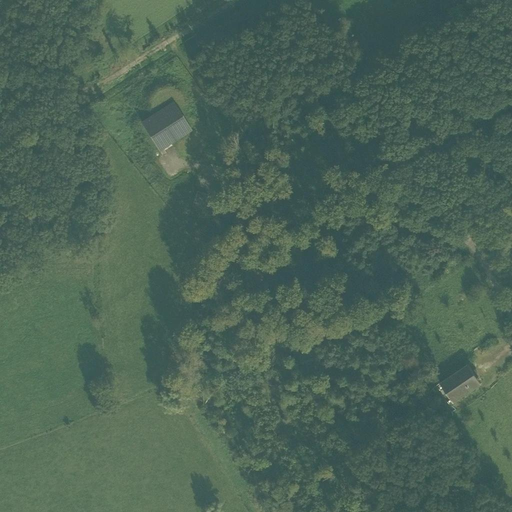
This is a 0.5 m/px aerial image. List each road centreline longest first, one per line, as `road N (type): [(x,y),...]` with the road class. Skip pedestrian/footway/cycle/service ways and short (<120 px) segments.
road 1 (track): [(226,175),(477,245)]
road 2 (track): [(169,381),(253,511)]
road 3 (track): [(102,81),(233,0)]
road 4 (unclassified): [(511,211),(477,245),(511,319)]
